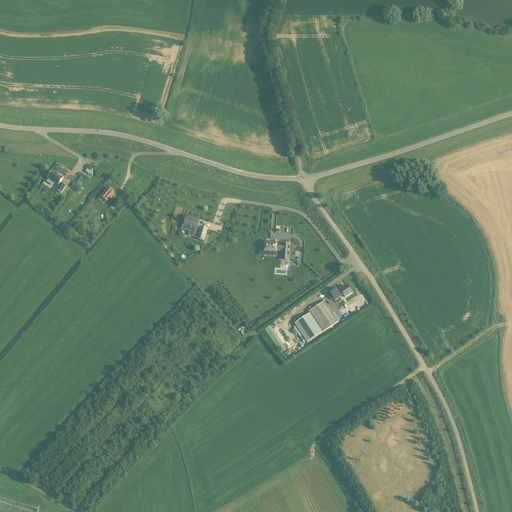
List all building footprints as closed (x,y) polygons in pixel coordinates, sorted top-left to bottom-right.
[(150,178),(154,169),(143,164),(139,173),(150,178)] [(90,177),(93,172),(86,169),(84,174),(90,177)] [(63,178),(52,171),(48,178),(60,186),(57,191),(61,194),(66,186),(62,183),(61,184),(60,183),(63,178)] [(71,187),(78,192),(81,187),(74,182),(71,187)] [(107,188),(100,196),(107,202),(114,193),(107,188)] [(207,229),(200,227),(199,227),(197,226),(199,220),(188,216),(185,225),(196,229),(194,237),(197,238),(203,240),(207,229)] [(277,243),(265,243),(264,255),(276,256),(276,251),(282,251),(281,259),(289,260),(290,244),(282,244),(282,245),(277,244),(277,243)] [(341,291),(339,288),(332,293),(336,299),(343,295),(345,297),(352,293),(347,286),(341,291)] [(322,333),(339,322),(325,301),(309,312),(310,314),(294,324),(307,343),(322,333)] [(286,350),(270,325),(264,329),(281,354),(286,350)] [(281,332),(284,338),(291,334),(287,328),(281,332)]
